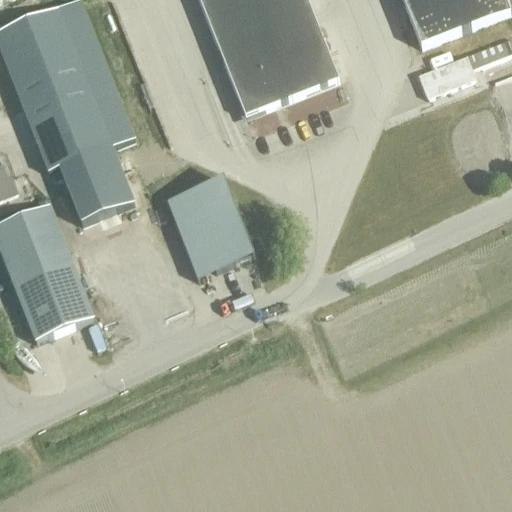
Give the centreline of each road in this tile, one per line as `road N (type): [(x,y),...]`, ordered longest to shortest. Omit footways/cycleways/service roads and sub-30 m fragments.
road 1 (unclassified): [(8,428),(309,291)]
road 2 (residential): [(309,291),(376,67),(348,0)]
road 3 (unclassified): [(309,291),(511,197)]
